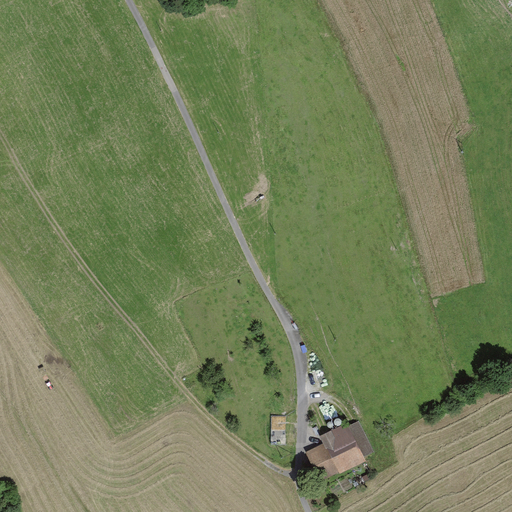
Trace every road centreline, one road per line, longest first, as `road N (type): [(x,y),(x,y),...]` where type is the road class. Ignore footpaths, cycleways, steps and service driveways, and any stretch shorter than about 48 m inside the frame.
road 1 (residential): [(308,511),(299,476),(298,369),(286,326),(123,0)]
road 2 (track): [(88,511),(0,405)]
